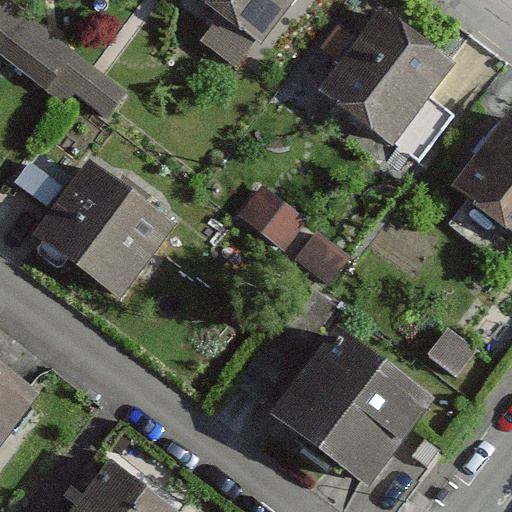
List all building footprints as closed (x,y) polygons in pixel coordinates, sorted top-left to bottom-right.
[(294,0),(198,0),(258,47),(294,0)] [(451,65),(383,12),(359,43),(351,37),(334,60),(341,66),(320,94),(419,171),(456,123),(444,114),(425,99),(451,65)] [(12,26),(0,41),(0,55),(2,57),(64,103),(71,95),(90,69),(71,55),(63,64),(32,41),(40,31),(19,16),(12,26)] [(0,17),(0,41),(12,26),(0,17)] [(90,69),(71,95),(75,97),(103,119),(122,93),(90,69)] [(511,118),(508,115),(453,191),(467,201),(450,225),(511,269),(511,118)] [(87,167),(35,237),(120,299),(172,228),(87,167)] [(301,306),(242,387),(267,405),(326,324),(301,306)] [(337,333),(273,418),(366,489),(413,428),(431,404),(337,333)] [(0,448),(36,400),(0,373),(0,448)] [(163,511),(111,471),(82,509),(86,511),(163,511)]
